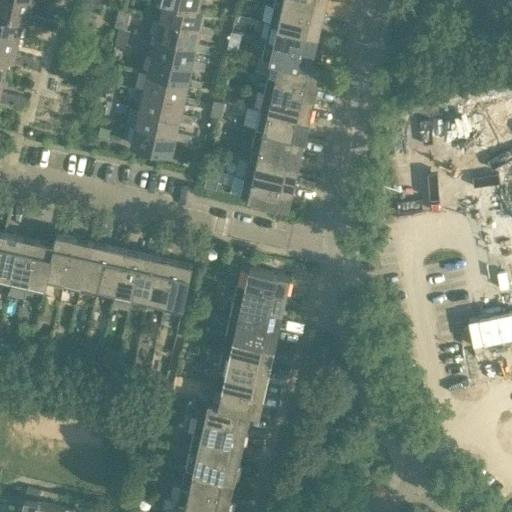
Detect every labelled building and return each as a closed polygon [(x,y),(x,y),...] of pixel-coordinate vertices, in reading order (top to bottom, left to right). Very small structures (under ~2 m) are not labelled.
[(0,0),(0,10),(33,18),(34,13),(29,12),(32,0),(0,0)] [(204,8),(198,6),(198,7),(168,0),(163,0),(160,17),(201,26),(201,24),(204,13),(215,16),(217,9),(205,6),(204,8)] [(275,0),(274,3),(323,14),(326,0),(275,0)] [(274,3),(271,20),(319,31),(323,14),(274,3)] [(22,20),(42,25),(44,15),(34,13),(33,18),(0,10),(0,29),(18,34),(22,20)] [(54,18),(44,15),(42,25),(52,27),(54,18)] [(160,17),(155,35),(196,44),(197,41),(200,30),(212,33),(213,26),(201,24),(201,26),(160,17)] [(271,20),(267,37),(315,48),(319,31),(271,20)] [(0,51),(5,53),(19,56),(19,52),(15,50),(18,34),(0,29),(0,51)] [(155,35),(151,52),(192,62),(193,59),(196,48),(207,51),(209,44),(197,41),(196,44),(155,35)] [(262,54),(272,57),(311,65),(315,48),(267,37),(262,54)] [(7,59),(27,63),(29,54),(19,52),(19,56),(5,53),(0,51),(0,71),(4,72),(7,59)] [(151,52),(147,70),(188,80),(189,77),(191,66),(203,69),(205,62),(193,59),(192,62),(151,52)] [(39,56),(29,54),(27,63),(37,66),(39,56)] [(272,57),(268,73),(316,84),(320,67),(311,65),(272,57)] [(184,97),(185,95),(187,83),(199,86),(201,80),(189,77),(188,80),(147,70),(143,88),(184,97)] [(316,84),(268,73),(264,90),(313,101),(316,84)] [(437,96),(447,94),(445,85),(436,87),(437,96)] [(197,97),(185,95),(184,97),(143,88),(139,106),(180,115),(181,112),(183,101),(195,104),(197,97)] [(0,98),(13,102),(16,93),(5,90),(4,95),(0,93),(0,98)] [(264,90),(260,107),(308,118),(313,101),(264,90)] [(25,95),(16,93),(13,102),(23,104),(25,95)] [(139,106),(135,124),(176,133),(176,130),(179,119),(191,122),(192,115),(181,112),(180,115),(139,106)] [(308,118),(260,107),(256,124),(304,136),(308,118)] [(176,133),(135,124),(131,142),(171,151),(174,137),(186,140),(188,133),(176,130),(176,133)] [(256,124),(252,142),(300,153),(304,136),(256,124)] [(252,142),(248,158),(297,169),(300,153),(252,142)] [(248,158),(244,175),(293,186),(297,169),(248,158)] [(293,186),(244,175),(240,192),(288,204),(293,186)] [(20,233),(3,230),(0,243),(0,280),(9,283),(20,233)] [(56,232),(54,241),(46,280),(63,284),(74,235),(56,232)] [(37,237),(20,233),(9,283),(26,286),(37,237)] [(90,239),(74,235),(63,284),(79,288),(90,239)] [(54,241),(37,237),(26,286),(44,290),(46,280),(54,241)] [(107,243),(90,239),(79,288),(96,292),(107,243)] [(96,292),(113,295),(124,247),(107,243),(96,292)] [(141,250),(124,247),(113,295),(130,299),(141,250)] [(158,254),(141,250),(130,299),(147,303),(158,254)] [(147,303),(164,307),(175,258),(158,254),(147,303)] [(192,262),(175,258),(164,307),(181,310),(192,262)] [(241,263),(236,281),(285,292),(289,274),(241,263)] [(281,309),(285,292),(236,281),(233,298),(281,309)] [(281,309),(233,298),(229,314),(278,325),(281,309)] [(274,342),(278,325),(229,314),(225,331),(274,342)] [(0,328),(0,340),(14,343),(18,325),(2,321),(0,328)] [(14,343),(32,347),(36,329),(18,325),(14,343)] [(274,342),(225,331),(221,348),(270,359),(274,342)] [(268,367),(270,359),(221,348),(218,365),(266,376),(268,367)] [(266,376),(218,365),(214,381),(263,392),(266,376)] [(259,410),(263,392),(214,381),(210,398),(210,399),(248,408),(259,410)] [(210,399),(210,398),(200,396),(196,414),(244,424),(248,408),(210,399)] [(241,441),(244,424),(196,414),(192,431),(241,441)] [(241,441),(192,431),(188,447),(237,458),(241,441)] [(233,476),(237,458),(188,447),(184,465),(233,476)] [(233,476),(184,465),(181,481),(229,493),(233,476)] [(225,509),(229,493),(181,481),(177,499),(225,509)] [(20,511),(72,511),(74,507),(36,499),(39,488),(27,485),(20,511)] [(224,511),(225,509),(177,499),(173,511),(224,511)]
